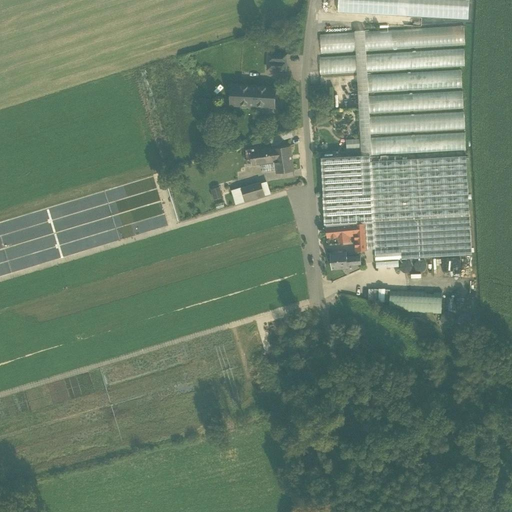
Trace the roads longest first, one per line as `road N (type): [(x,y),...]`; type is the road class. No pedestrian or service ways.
road 1 (unclassified): [(317,0),(302,66),(320,326),(373,511)]
road 2 (track): [(483,511),(500,443),(392,394),(320,326)]
